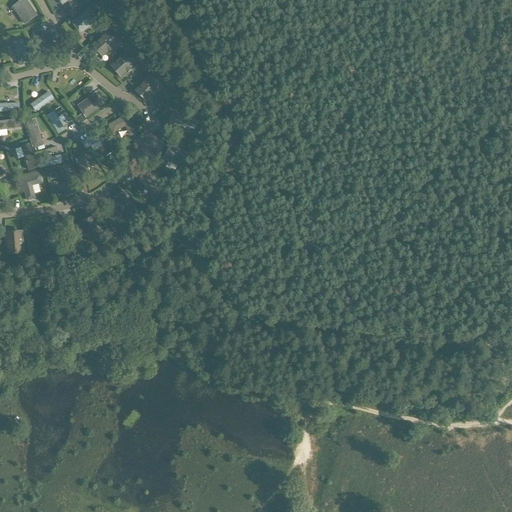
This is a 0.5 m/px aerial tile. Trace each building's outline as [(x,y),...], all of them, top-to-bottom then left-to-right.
[(38,15),(26,0),(22,0),(12,7),(24,25),(38,15)] [(74,9),(68,13),(72,17),(77,13),(74,9)] [(88,9),(71,21),(81,34),(98,22),(88,9)] [(41,30),(33,33),(40,55),(49,52),(41,30)] [(119,44),(108,31),(92,45),(103,57),(109,52),(109,53),(113,49),(119,44)] [(23,41),(14,43),(19,66),(29,63),(23,41)] [(126,52),(110,66),(121,78),(127,73),(128,73),(132,70),(131,69),(137,64),(126,52)] [(70,97),(88,81),(81,73),(64,90),(70,97)] [(161,86),(149,75),(135,91),(147,102),(153,96),(156,92),(161,86)] [(48,92),(30,105),(35,112),(53,99),(48,92)] [(96,94),(78,106),(86,119),(104,106),(96,94)] [(19,104),(0,104),(0,112),(19,112),(19,104)] [(53,112),(46,116),(59,135),(65,130),(53,112)] [(128,113),(108,125),(113,134),(125,127),(131,137),(139,132),(128,113)] [(76,118),(79,123),(85,119),(82,114),(76,118)] [(172,115),(169,129),(196,134),(199,120),(172,115)] [(0,130),(20,128),(19,120),(0,122),(0,130)] [(34,121),(26,124),(34,146),(37,145),(38,146),(42,145),(42,144),(41,140),(40,140),(34,121)] [(101,132),(82,142),(86,149),(104,139),(101,132)] [(21,147),(29,171),(36,168),(28,144),(21,147)] [(170,144),(163,159),(183,169),(191,153),(170,144)] [(60,155),(40,161),(42,168),(62,163),(60,155)] [(85,156),(75,159),(82,185),(92,182),(85,156)] [(145,167),(135,176),(155,198),(165,189),(145,167)] [(59,171),(66,196),(76,193),(69,168),(59,171)] [(26,202),(35,199),(32,186),(42,184),(39,175),(20,180),(26,202)] [(125,191),(114,199),(128,221),(140,213),(125,191)] [(95,218),(81,224),(89,242),(103,236),(95,218)] [(55,226),(38,230),(44,255),(61,251),(55,226)] [(112,226),(106,229),(110,236),(116,232),(112,226)] [(20,233),(5,234),(7,254),(22,253),(20,233)]
